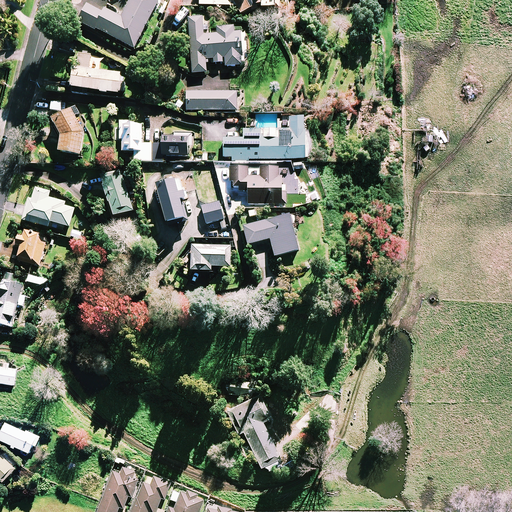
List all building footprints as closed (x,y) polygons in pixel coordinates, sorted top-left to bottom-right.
[(159,0),(130,0),(121,18),(104,9),(102,12),(88,5),(79,22),(95,31),(96,30),(135,49),(159,0)] [(228,0),(229,1),(214,1),(213,0),(200,0),(200,5),(213,6),(237,7),(242,14),(257,6),(262,6),(262,10),(280,11),(280,2),(282,3),(282,0),(228,0)] [(226,67),(242,66),(242,57),(244,57),(242,33),(234,34),(234,28),(217,29),(217,35),(204,36),(203,18),(189,18),(192,74),(207,73),(206,60),(214,60),(214,64),(223,64),(223,59),(225,59),(226,67)] [(121,72),(73,69),(72,89),(124,93),(125,84),(120,83),(121,72)] [(237,112),(237,93),(187,93),(187,112),(237,112)] [(65,103),(52,102),(51,110),(65,111),(65,103)] [(83,134),(72,110),(54,118),(61,139),(60,153),(80,155),(83,134)] [(224,139),(225,158),(232,158),(232,162),(306,160),(305,118),(282,119),(282,129),(244,130),(244,139),(224,139)] [(132,122),(120,122),(120,128),(115,128),(115,140),(122,140),(122,152),(134,152),(134,162),(163,162),(163,156),(188,156),(188,147),(192,147),(192,134),(174,134),(174,136),(162,137),(162,145),(142,145),(142,126),(132,126),(132,122)] [(233,183),(233,188),(239,188),(239,192),(248,192),(248,205),(287,205),(287,193),(283,193),(283,177),(279,177),(279,167),(260,167),(260,177),(249,177),(249,167),(230,167),(230,183),(233,183)] [(133,211),(121,171),(101,177),(113,217),(133,211)] [(182,192),(187,191),(186,186),(181,187),(179,180),(157,186),(167,225),(187,219),(185,212),(182,200),(184,199),(182,192)] [(57,194),(36,189),(33,200),(29,199),(23,221),(51,228),(52,223),(70,228),(75,209),(64,206),(65,203),(56,200),(57,194)] [(221,230),(227,228),(221,202),(201,207),(206,225),(220,222),(221,230)] [(259,217),(258,210),(248,211),(250,218),(259,217)] [(294,225),(292,215),(244,227),(248,246),(271,240),(275,257),(299,251),(292,225),(294,225)] [(21,248),(19,259),(34,263),(34,265),(41,267),(46,244),(39,242),(41,233),(25,229),(23,237),(18,236),(15,246),(21,248)] [(82,232),(73,231),(71,238),(81,240),(82,232)] [(198,244),(192,244),(192,272),(212,273),(212,268),(232,268),(232,246),(226,246),(226,239),(215,239),(215,246),(209,246),(209,239),(198,239),(198,244)] [(48,281),(28,275),(26,282),(46,287),(48,281)] [(23,286),(2,281),(0,289),(0,325),(12,328),(23,286)] [(0,384),(14,387),(17,370),(9,369),(10,366),(5,365),(4,369),(0,368),(0,384)] [(249,397),(249,386),(230,384),(229,395),(249,397)] [(259,403),(257,398),(227,412),(239,436),(244,433),(262,470),(267,468),(269,472),(283,465),(263,424),(272,420),(264,401),(259,403)] [(15,450),(15,449),(21,451),(20,454),(29,457),(33,447),(36,449),(41,437),(27,431),(26,433),(6,425),(0,438),(0,441),(11,447),(11,449),(15,450)] [(0,482),(2,485),(18,468),(4,455),(1,457),(0,456),(0,482)] [(135,473),(123,469),(121,475),(113,472),(97,511),(118,511),(120,508),(124,510),(129,497),(132,498),(138,481),(133,478),(135,473)] [(171,484),(155,477),(151,486),(143,483),(131,511),(156,511),(162,499),(165,501),(171,484)] [(199,511),(204,501),(198,499),(199,495),(188,491),(187,494),(181,492),(175,509),(170,508),(167,511),(199,511)]
